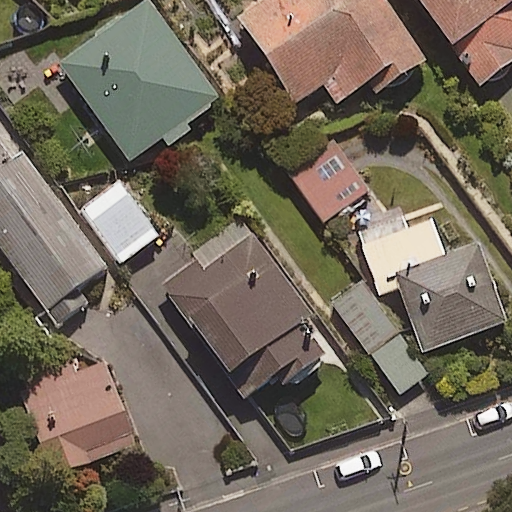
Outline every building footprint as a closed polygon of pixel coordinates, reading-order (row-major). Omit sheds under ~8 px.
[(215,102),(146,0),(57,60),(126,162),(215,102)] [(420,58),(381,0),(260,0),(233,18),(291,104),(320,84),(333,103),(366,81),(373,90),(420,58)] [(511,0),(415,0),(481,82),(511,57),(511,0)] [(102,269),(0,124),(0,254),(53,329),(84,307),(72,290),(102,269)] [(361,195),(331,153),(293,181),(323,223),(361,195)] [(155,238),(116,183),(80,209),(118,264),(155,238)] [(304,316),(239,222),(160,277),(243,396),(279,371),(290,387),(323,364),(294,322),(304,316)] [(442,254),(429,222),(359,248),(377,297),(396,290),(420,353),(503,322),(473,242),(442,254)] [(426,374),(361,282),(331,303),(396,395),(426,374)] [(132,446),(101,364),(21,394),(52,476),(132,446)]
